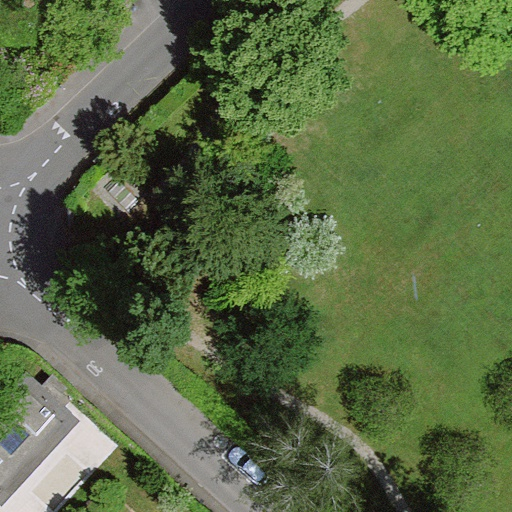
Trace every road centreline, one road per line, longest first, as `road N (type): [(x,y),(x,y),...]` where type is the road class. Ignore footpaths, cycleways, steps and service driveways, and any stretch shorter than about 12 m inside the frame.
road 1 (residential): [(0,237),(12,270),(278,511)]
road 2 (residential): [(0,223),(96,116),(218,0)]
